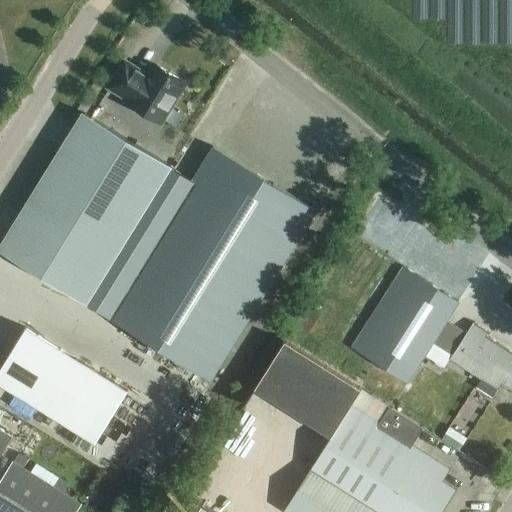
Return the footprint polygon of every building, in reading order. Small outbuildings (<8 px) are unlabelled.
[(121,44),(127,23),(105,16),(99,38),(121,44)] [(148,75),(126,61),(108,88),(132,103),(131,105),(162,125),(188,83),(155,62),(148,75)] [(173,167),(109,128),(106,126),(82,111),(0,243),(0,249),(27,266),(31,269),(88,304),(108,317),(193,180),(173,167)] [(212,380),(316,210),(214,146),(108,317),(212,380)] [(403,266),(352,347),(407,382),(417,368),(433,343),(447,320),(459,302),(403,266)] [(466,332),(447,320),(433,343),(451,355),(449,359),(498,390),(501,384),(511,390),(511,351),(486,335),(489,331),(473,321),(466,332)] [(0,368),(0,382),(96,442),(128,391),(26,327),(0,368)] [(416,424),(361,388),(284,508),(289,511),(442,511),(457,489),(443,480),(450,469),(406,441),(416,424)] [(0,511),(78,511),(83,505),(14,462),(0,484),(0,511)] [(220,511),(204,501),(197,511),(220,511)]
